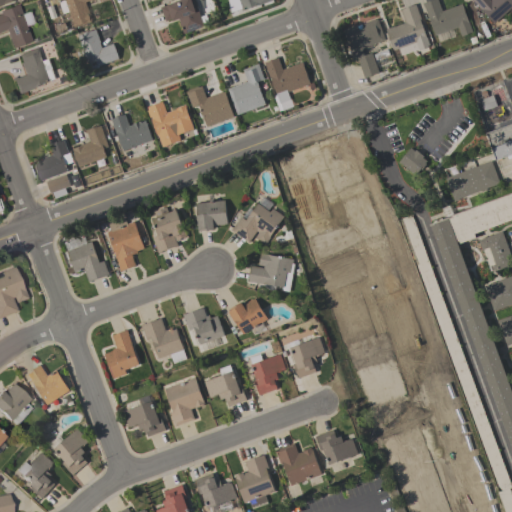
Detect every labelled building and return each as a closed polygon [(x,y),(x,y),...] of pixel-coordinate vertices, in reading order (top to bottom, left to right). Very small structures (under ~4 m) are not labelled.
[(90,0),(85,2),(91,21),(74,27),(68,11),(62,13),(58,2),(64,0),(90,0)] [(193,0),(200,16),(206,14),(208,21),(203,23),(204,26),(184,33),(178,17),(172,19),(172,18),(165,21),(160,7),(178,0),(193,0)] [(270,0),(243,10),(242,9),(231,13),(229,8),(227,0),(270,0)] [(464,3),(474,31),(461,36),(458,27),(435,35),(429,18),(428,18),(424,7),(422,2),(428,0),(438,0),(442,10),(464,3)] [(511,0),(511,7),(497,20),(487,7),(482,11),(471,0),(511,0)] [(21,14),(29,12),(33,23),(25,26),(31,41),(12,48),(6,29),(0,31),(0,10),(18,4),(21,14)] [(393,50),(392,46),(390,47),(385,33),(387,33),(385,29),(405,22),(404,20),(402,15),(402,14),(401,9),(415,4),(421,20),(420,20),(426,38),(425,38),(426,41),(418,44),(416,40),(415,41),(416,42),(393,50)] [(377,18),(385,40),(362,49),(364,55),(371,52),(379,72),(364,77),(357,59),(354,60),(343,31),(377,18)] [(102,48),(113,44),(118,59),(99,66),(99,67),(90,70),(90,69),(77,74),(70,55),(82,50),(77,36),(95,30),(102,48)] [(42,61),(48,59),(55,78),(50,80),(50,81),(32,87),(33,88),(17,94),(11,78),(15,76),(15,78),(24,75),(20,63),(21,63),(18,54),(37,47),(42,61)] [(302,62),(310,83),(287,92),(290,99),(279,103),(282,110),(279,111),(274,96),(276,95),(270,77),(269,77),(264,62),(278,57),(282,69),(302,62)] [(237,115),(227,89),(247,82),(242,69),(258,64),(264,79),(257,81),(265,104),(237,115)] [(207,126),(198,104),(192,107),(186,92),(201,86),(206,98),(223,91),(225,98),(226,98),(233,116),(207,126)] [(480,99),(493,95),(496,106),(484,110),(480,99)] [(193,128),(177,134),(179,139),(161,146),(157,135),(156,135),(150,119),(152,119),(151,116),(150,117),(147,111),(148,110),(147,107),(162,101),(166,112),(175,109),(175,108),(185,105),(186,107),(185,107),(191,122),(193,128)] [(123,151),(117,134),(116,134),(111,120),(125,114),(129,126),(145,120),(152,140),(123,151)] [(511,123),(511,157),(508,159),(507,156),(496,160),(486,133),(511,123)] [(108,146),(103,148),(106,157),(79,167),(72,148),(90,141),(86,130),(100,125),(108,146)] [(68,152),(69,152),(73,162),(65,164),(68,171),(41,181),(34,162),(42,160),(41,158),(52,154),(49,145),(64,140),(68,152)] [(399,162),(410,147),(414,151),(415,150),(423,156),(422,157),(426,161),(424,163),(426,164),(421,169),(420,168),(415,174),(399,162)] [(491,161),(499,183),(486,188),(486,189),(481,191),(481,190),(458,199),(455,201),(454,200),(445,178),(491,161)] [(66,194),(54,198),(52,192),(51,193),(46,181),(66,174),(70,185),(64,188),(66,194)] [(511,449),(429,224),(511,193),(511,449)] [(225,200),(227,224),(224,224),(224,225),(218,225),(213,225),(214,229),(209,230),(206,231),(206,230),(199,231),(199,229),(198,229),(196,203),(225,200)] [(248,242),(231,230),(233,226),(234,227),(241,217),(245,220),(257,203),(270,212),(272,208),(284,216),(269,237),(270,238),(265,245),(255,237),(258,232),(256,231),(248,242)] [(166,207),(167,212),(176,209),(182,226),(182,225),(187,237),(184,238),(183,237),(179,238),(180,240),(176,241),(175,236),(174,237),(176,242),(178,246),(174,247),(174,246),(161,251),(161,252),(158,253),(156,248),(152,237),(157,235),(151,218),(156,217),(154,212),(166,207)] [(511,487),(508,488),(511,498),(511,511),(504,511),(497,492),(502,491),(497,486),(400,219),(411,215),(511,487)] [(143,249),(137,251),(138,253),(132,255),(135,266),(121,271),(107,232),(111,231),(108,224),(125,218),(127,224),(134,221),(143,249)] [(277,243),(275,237),(283,235),(282,232),(290,229),(293,238),(277,243)] [(99,262),(104,261),(109,275),(89,282),(84,270),(74,273),(66,250),(91,241),(99,262)] [(289,291),(282,290),(282,287),(248,281),(251,266),(263,268),(264,266),(259,265),(261,252),(268,253),(268,255),(293,259),(293,263),(294,264),(289,291)] [(23,290),(24,290),(27,298),(16,303),(13,297),(11,298),(16,311),(0,317),(0,276),(2,276),(1,272),(14,267),(23,290)] [(242,334),(235,322),(228,312),(231,310),(230,309),(241,302),(243,305),(254,298),(267,319),(242,334)] [(224,336),(200,344),(194,328),(189,330),(185,321),(185,322),(182,315),(203,307),(206,316),(209,315),(210,318),(217,315),(224,336)] [(173,363),(170,354),(158,358),(150,337),(146,339),(141,325),(149,322),(148,322),(152,320),(152,321),(161,318),(165,330),(175,327),(178,336),(181,336),(182,339),(180,342),(186,359),(173,363)] [(132,345),(131,345),(138,365),(125,370),(126,374),(112,379),(104,354),(113,351),(112,349),(116,348),(111,335),(127,330),(132,345)] [(298,378),(292,364),(295,363),(289,348),(291,347),(289,342),(298,339),(299,344),(319,337),(324,352),(323,353),(323,354),(315,357),(317,362),(313,364),(316,372),(298,378)] [(285,369),(276,372),(278,379),(274,380),(277,389),(259,395),(254,381),(256,380),(251,365),(252,364),(250,357),(260,354),(262,360),(280,354),(285,369)] [(61,378),(62,376),(67,383),(65,384),(69,390),(66,392),(69,396),(50,409),(47,404),(47,405),(29,378),(28,379),(25,374),(40,365),(47,376),(55,370),(61,378)] [(232,372),(233,375),(234,375),(238,386),(241,385),(246,400),(228,407),(225,398),(221,400),(219,394),(210,398),(204,382),(232,372)] [(195,377),(204,404),(203,404),(204,405),(196,408),(196,407),(190,409),(194,419),(175,426),(170,412),(172,412),(164,389),(195,377)] [(30,399),(26,403),(31,408),(21,419),(16,415),(11,421),(0,411),(0,391),(3,393),(12,383),(30,399)] [(148,437),(146,432),(145,433),(144,428),(139,429),(137,424),(129,427),(123,412),(141,405),(139,399),(148,396),(151,402),(151,401),(157,417),(160,416),(166,430),(148,437)] [(77,428),(88,442),(81,448),(84,452),(80,456),(86,462),(72,475),(61,463),(64,461),(53,449),(77,428)] [(329,465),(323,450),(320,451),(315,436),(333,430),(336,438),(341,436),(343,442),(346,441),(350,439),(350,440),(352,439),(358,454),(329,465)] [(290,486),(282,463),(280,463),(275,450),(294,443),(298,453),(312,448),(321,474),(290,486)] [(52,463),(51,464),(52,465),(47,471),(51,475),(48,479),(54,484),(41,498),(30,488),(32,486),(20,475),(21,474),(16,470),(23,461),(28,466),(41,452),(52,463)] [(244,503),(234,477),(235,476),(243,473),(248,471),(245,462),(252,459),(252,458),(255,457),(256,458),(264,455),(268,468),(266,469),(275,491),(244,503)] [(208,508),(202,493),(199,494),(194,480),(212,473),(215,481),(219,479),(222,486),(225,485),(224,484),(229,482),(229,483),(231,483),(236,497),(208,508)] [(155,511),(164,507),(162,501),(166,500),(164,495),(165,495),(163,491),(181,485),(187,499),(184,500),(188,511),(155,511)] [(0,511),(0,495),(8,494),(11,511),(0,511)]
